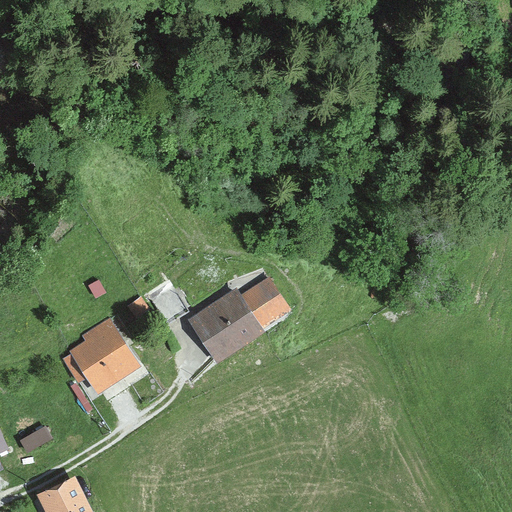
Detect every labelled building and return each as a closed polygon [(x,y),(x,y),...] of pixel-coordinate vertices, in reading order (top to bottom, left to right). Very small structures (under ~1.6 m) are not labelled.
[(250,296),(247,291),(201,318),(227,363),(277,335),(274,329),(302,313),(282,279),(250,296)] [(154,314),(146,301),(135,308),(143,321),(154,314)] [(117,327),(113,321),(87,336),(91,343),(76,351),(103,395),(149,367),(123,324),(117,327)] [(27,448),(55,439),(50,423),(22,433),(27,448)] [(0,472),(6,470),(0,455),(0,454),(10,450),(0,427),(0,472)] [(46,496),(54,511),(101,511),(84,478),(46,496)]
